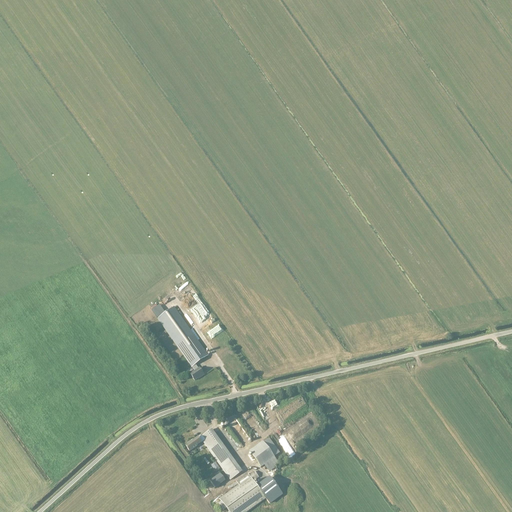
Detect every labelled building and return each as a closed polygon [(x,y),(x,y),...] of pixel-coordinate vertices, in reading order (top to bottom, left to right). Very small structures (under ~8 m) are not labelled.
[(173,308),(157,319),(191,367),(194,371),(190,375),(194,381),(203,375),(198,368),(198,369),(195,365),(207,356),(173,308)] [(236,432),(242,444),(249,441),(245,431),(242,432),(234,416),(225,420),(228,426),(231,425),(234,430),(235,430),(236,432)] [(196,446),(200,443),(202,441),(228,479),(241,470),(212,429),(201,437),(200,436),(193,441),(192,441),(185,446),(189,452),(196,447),(196,446)] [(265,446),(251,456),(260,468),(274,458),(265,446)] [(214,471),(219,468),(215,461),(210,464),(214,471)] [(235,482),(237,484),(238,486),(219,500),(227,511),(246,511),(265,499),(253,482),(258,478),(254,472),(249,476),(247,474),(235,482)] [(219,474),(210,481),(215,488),(224,481),(219,474)]
